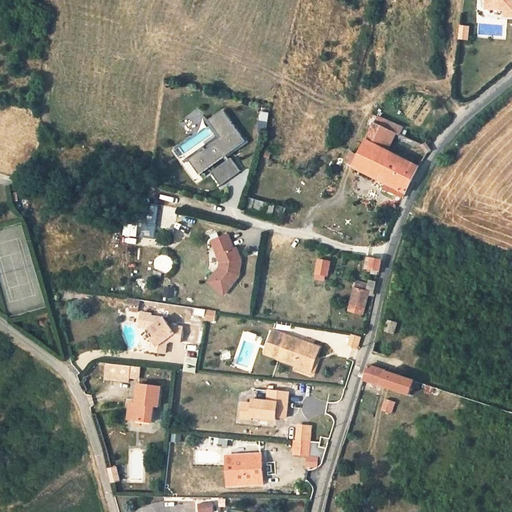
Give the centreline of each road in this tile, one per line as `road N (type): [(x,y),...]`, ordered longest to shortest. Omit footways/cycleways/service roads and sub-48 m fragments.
road 1 (unclassified): [(318,511),(417,179),(434,146),(511,73)]
road 2 (residential): [(112,511),(84,403),(60,367),(0,323)]
